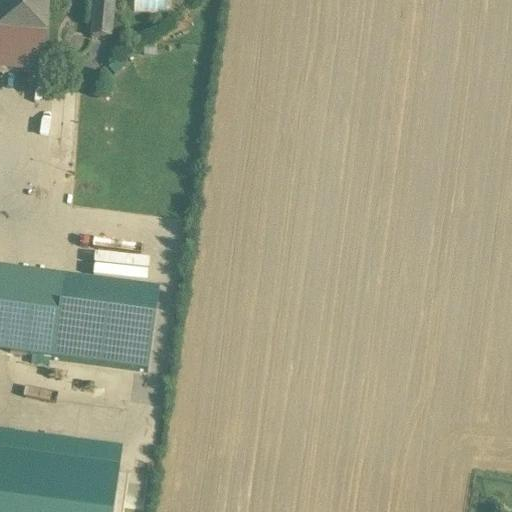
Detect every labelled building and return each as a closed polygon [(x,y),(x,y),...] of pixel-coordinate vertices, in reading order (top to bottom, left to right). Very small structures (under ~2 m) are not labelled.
[(0,0),(0,32),(43,35),(47,35),(49,0),(0,0)] [(95,0),(92,39),(112,41),(114,0),(95,0)] [(135,0),(135,12),(172,11),(171,0),(135,0)] [(43,35),(0,32),(0,48),(43,52),(43,35)] [(63,281),(0,272),(0,353),(52,361),(63,281)] [(147,292),(63,281),(52,361),(135,375),(147,292)] [(112,511),(117,479),(0,463),(0,511),(112,511)]
